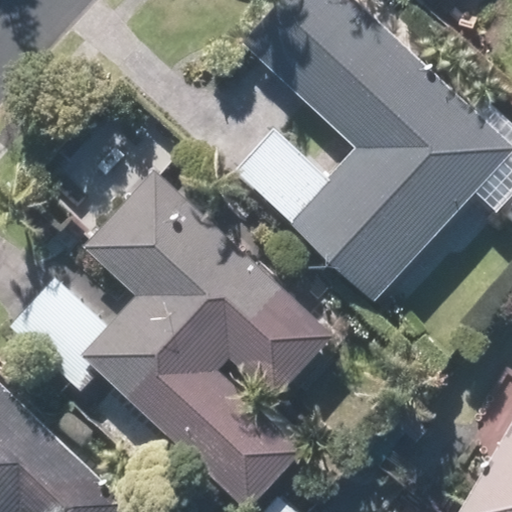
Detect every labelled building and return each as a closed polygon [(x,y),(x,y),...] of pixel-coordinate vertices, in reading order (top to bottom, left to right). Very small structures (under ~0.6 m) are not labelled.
[(469,113),(347,0),(277,0),(238,43),(354,150),(284,225),(369,304),(472,193),(494,213),(511,194),(511,127),(481,100),(469,113)] [(329,337),(152,173),(82,248),(135,297),(77,359),(243,511),(245,511),(299,455),(204,367),(220,350),(272,398),(329,337)] [(0,511),(116,511),(123,506),(0,389),(0,511)] [(511,511),(511,412),(451,511),(511,511)] [(301,511),(283,492),(260,511),(301,511)]
